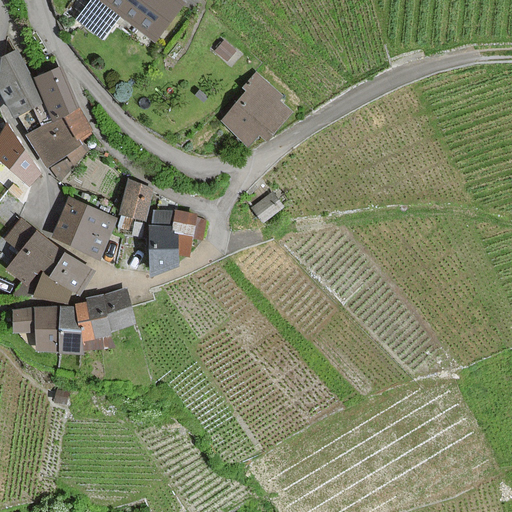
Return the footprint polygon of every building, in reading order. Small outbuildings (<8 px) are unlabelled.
[(187,4),(182,0),(107,0),(161,40),(187,4)] [(6,56),(4,87),(17,116),(45,104),(20,49),(6,56)] [(94,129),(62,66),(39,78),(58,117),(68,112),(80,136),(94,129)] [(286,96),(259,71),(246,86),(251,90),(225,118),(253,143),(264,131),(271,137),(294,112),(282,101),(286,96)] [(83,144),(66,116),(31,134),(62,178),(91,148),(86,142),(83,144)] [(0,159),(29,186),(41,172),(9,123),(0,139),(0,159)] [(156,188),(129,182),(122,210),(149,217),(156,188)] [(285,205),(275,192),(255,208),(265,221),(285,205)] [(118,216),(70,197),(55,236),(103,255),(118,216)] [(48,270),(54,273),(69,251),(40,231),(39,232),(22,219),(8,239),(24,250),(11,268),(39,288),(48,270)] [(154,226),(155,274),(183,263),(182,232),(175,232),(175,225),(154,226)] [(69,251),(54,273),(77,290),(82,293),(98,270),(70,251),(69,251)] [(35,295),(69,301),(77,290),(54,273),(48,270),(39,288),(35,295)] [(137,323),(130,291),(107,296),(113,328),(137,323)] [(107,296),(89,300),(90,303),(97,337),(115,334),(113,328),(107,296)] [(90,303),(78,305),(79,308),(83,328),(84,328),(86,340),(97,337),(90,303)] [(63,352),(85,352),(86,340),(84,328),(83,328),(79,308),(62,308),(62,309),(63,349),(63,352)] [(38,331),(38,350),(63,349),(62,309),(38,310),(38,331)] [(16,331),(38,331),(38,310),(16,310),(16,331)]
